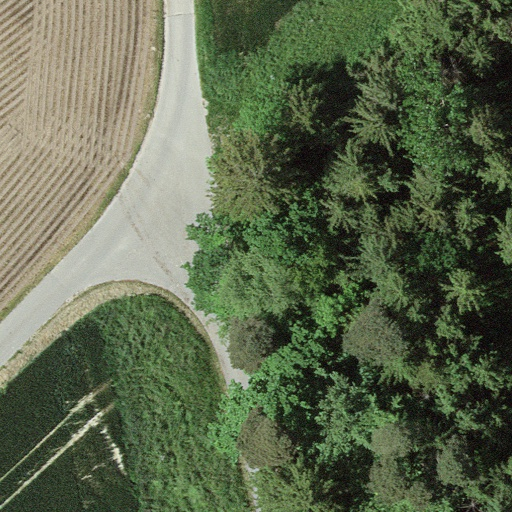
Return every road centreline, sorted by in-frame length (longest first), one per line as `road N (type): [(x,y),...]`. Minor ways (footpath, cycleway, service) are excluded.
road 1 (unclassified): [(180,0),(175,91),(149,178),(0,346)]
road 2 (track): [(149,178),(219,316),(271,511)]
